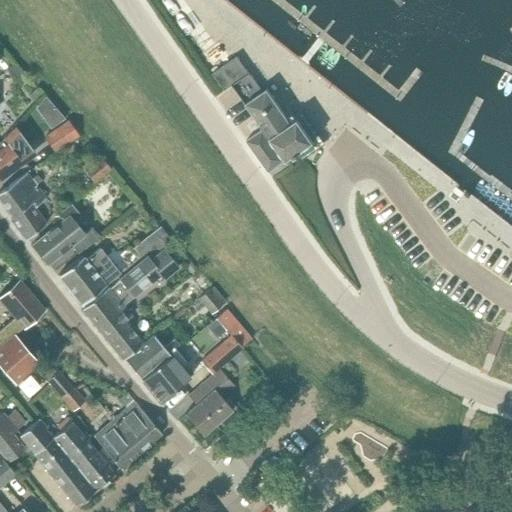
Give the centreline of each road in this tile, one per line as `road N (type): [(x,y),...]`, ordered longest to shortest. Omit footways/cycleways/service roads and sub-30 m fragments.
road 1 (unclassified): [(391,341),(325,281),(126,0)]
road 2 (unclassified): [(391,341),(338,217),(341,185),(360,171),(388,177),(449,260),(511,302)]
road 3 (tertiary): [(181,444),(0,219)]
